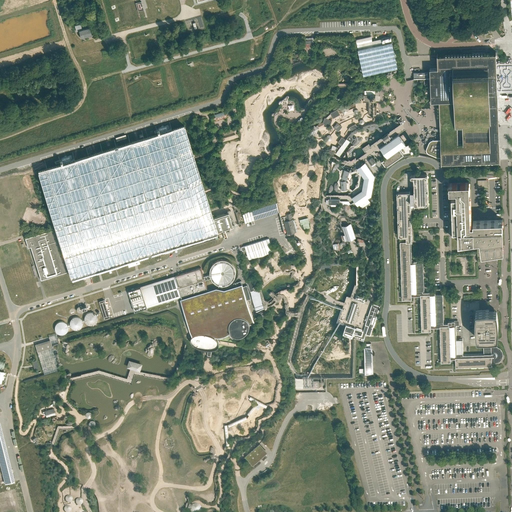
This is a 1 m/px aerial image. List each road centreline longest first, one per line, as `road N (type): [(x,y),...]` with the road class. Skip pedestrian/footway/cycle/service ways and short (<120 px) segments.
road 1 (track): [(89,511),(91,441),(116,427),(131,403),(170,396),(190,381),(202,392),(217,457),(204,487),(157,488),(152,504),(159,511)]
road 2 (track): [(274,28),(82,81),(80,102),(57,117)]
